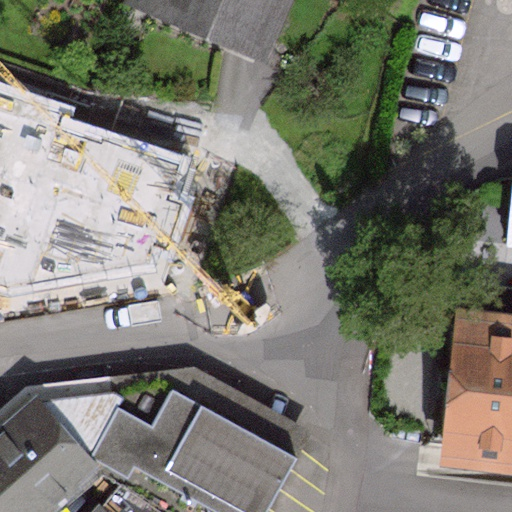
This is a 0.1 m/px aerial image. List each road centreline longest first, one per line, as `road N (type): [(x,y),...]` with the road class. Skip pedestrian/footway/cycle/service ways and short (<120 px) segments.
road 1 (residential): [(0,359),(177,326),(293,289)]
road 2 (residential): [(293,289),(511,156)]
road 3 (residential): [(350,511),(358,473),(293,289)]
